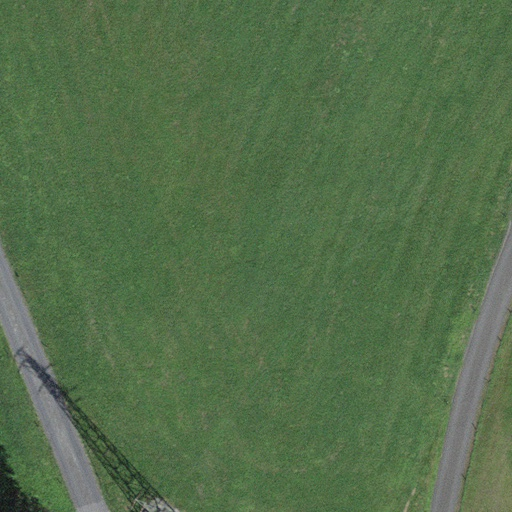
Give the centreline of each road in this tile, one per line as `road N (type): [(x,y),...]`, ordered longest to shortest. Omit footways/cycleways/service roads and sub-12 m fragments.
road 1 (residential): [(511,266),(441,511)]
road 2 (residential): [(93,511),(0,281)]
